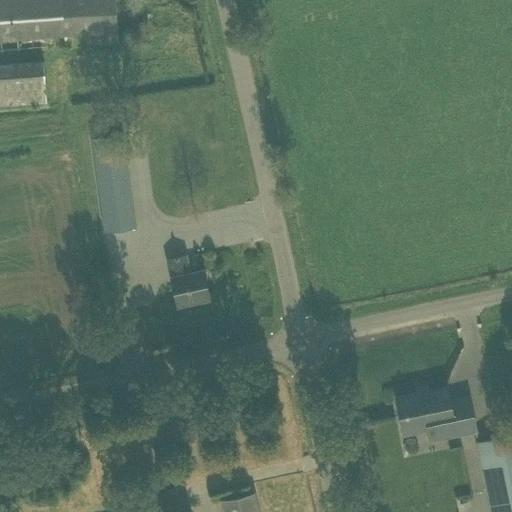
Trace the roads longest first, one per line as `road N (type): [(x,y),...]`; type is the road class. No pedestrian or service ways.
road 1 (unclassified): [(300,338),(220,0)]
road 2 (unclassified): [(0,399),(300,338)]
road 3 (unclassified): [(300,338),(511,291)]
road 4 (unclassified): [(338,511),(300,338)]
